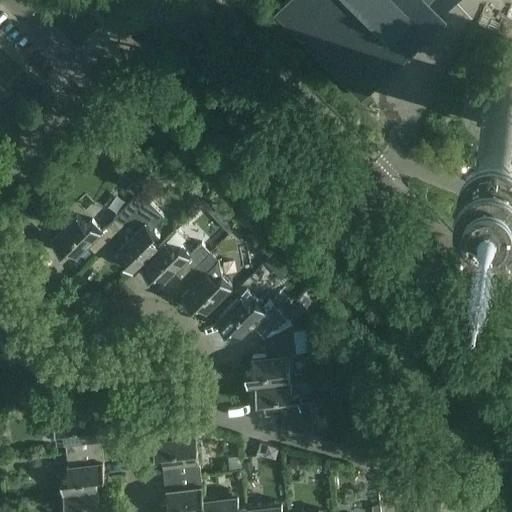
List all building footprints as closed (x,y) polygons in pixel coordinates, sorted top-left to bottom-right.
[(286,0),(279,7),(367,94),(413,48),(395,30),(425,0),(286,0)] [(511,88),(508,87),(504,87),(500,87),(496,88),(493,89),(490,92),(487,94),(485,97),(484,101),(483,104),(482,108),(483,112),(484,116),(485,119),(487,122),(490,125),(493,127),(496,128),(500,129),(504,130),(508,129),(511,128),(511,88)] [(4,91),(0,94),(0,96),(5,102),(11,97),(4,91)] [(132,176),(125,187),(136,193),(142,182),(132,176)] [(140,190),(112,217),(121,226),(128,219),(136,227),(120,244),(129,253),(123,259),(134,270),(140,264),(139,264),(158,245),(158,244),(159,244),(153,238),(159,233),(151,225),(162,213),(140,190)] [(35,206),(27,215),(45,234),(54,225),(35,206)] [(233,211),(221,223),(228,230),(240,218),(233,211)] [(77,214),(51,239),(65,254),(71,248),(77,254),(94,238),(102,246),(121,226),(112,217),(102,228),(92,218),(86,224),(77,214)] [(249,226),(241,234),(248,242),(257,234),(249,226)] [(158,245),(139,264),(140,264),(154,278),(159,273),(165,279),(182,262),(189,270),(209,249),(201,241),(190,253),(180,242),(185,237),(176,228),(165,239),(164,238),(159,244),(158,244),(158,245)] [(197,278),(181,294),(195,309),(201,304),(207,309),(232,284),(221,274),(219,259),(209,249),(189,270),(197,278)] [(273,251),(264,259),(281,276),(289,268),(273,251)] [(297,279),(290,289),(302,297),(309,287),(297,279)] [(240,294),(215,318),(230,333),(235,328),(241,334),(258,317),(272,331),(292,322),(269,298),(262,304),(255,298),(246,288),(240,294)] [(247,384),(255,384),(256,383),(282,380),(282,379),(290,378),(288,356),(296,356),(292,322),(272,331),(272,332),(274,352),(252,355),(253,369),(245,369),(247,384)] [(355,374),(348,375),(350,389),(357,388),(364,387),(362,373),(355,374)] [(256,383),(255,384),(257,403),(265,403),(266,410),(280,409),(282,425),(291,427),(313,434),(310,400),(301,400),(300,391),(292,392),(290,378),(282,379),(282,380),(256,383)] [(64,432),(66,452),(80,450),(79,438),(100,436),(99,421),(90,422),(89,409),(54,413),(56,433),(64,432)] [(152,436),(154,457),(163,456),(164,464),(187,462),(188,473),(201,471),(198,445),(189,446),(188,433),(152,436)] [(61,477),(63,492),(98,487),(97,480),(105,479),(103,458),(82,461),(80,450),(66,452),(69,476),(61,477)] [(242,454),(228,456),(230,467),(243,466),(243,461),(242,454)] [(289,458),(288,467),(304,468),(304,459),(289,458)] [(251,460),(243,461),(243,466),(243,469),(252,468),(251,460)] [(197,511),(196,499),(203,498),(203,496),(204,496),(201,471),(188,473),(190,484),(167,486),(168,500),(160,501),(160,502),(161,511),(197,511)] [(57,511),(109,511),(108,500),(100,501),(98,487),(63,492),(64,504),(57,511)] [(240,506),(238,492),(204,496),(203,496),(203,498),(205,511),(212,510),(212,511),(248,511),(247,505),(240,506)] [(416,511),(409,509),(409,511),(439,511),(442,503),(418,496),(416,511)] [(283,511),(282,501),(247,505),(248,511),(283,511)] [(161,511),(160,502),(149,503),(149,511),(161,511)]
